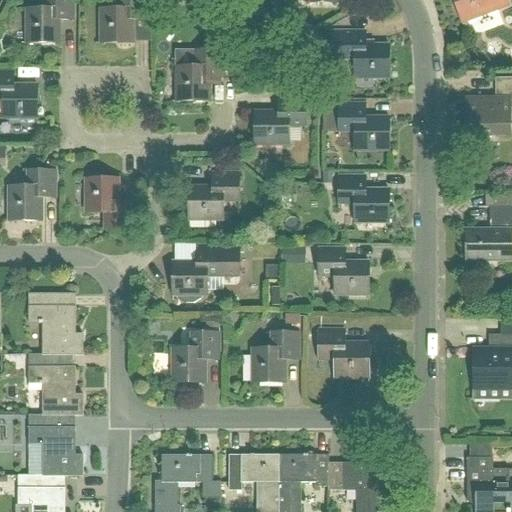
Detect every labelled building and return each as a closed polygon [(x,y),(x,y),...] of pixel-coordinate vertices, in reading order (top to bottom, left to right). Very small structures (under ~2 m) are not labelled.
[(21,44),(21,46),(60,45),(60,21),(74,21),(73,0),(45,0),(46,10),(27,10),(27,44),(21,44)] [(95,44),(95,45),(135,46),(135,21),(148,21),(147,0),(119,0),(120,10),(101,10),(101,44),(95,44)] [(467,34),(464,24),(509,6),(506,0),(452,0),(466,34),(467,34)] [(388,80),(388,85),(390,85),(390,46),(366,46),(366,32),(339,32),(339,66),(340,66),(340,61),(355,61),(355,80),(388,80)] [(172,103),(211,103),(211,79),(224,79),(224,51),(191,51),(190,53),(196,53),(196,68),(177,68),(177,101),(172,101),(172,103)] [(36,120),(36,125),(38,125),(38,87),(15,87),(15,73),(0,73),(0,100),(2,101),(2,120),(36,120)] [(466,150),(466,136),(511,137),(511,101),(511,100),(511,79),(496,80),(495,100),(465,100),(465,150),(466,150)] [(304,128),(304,134),(306,134),(306,100),(278,99),(278,113),(255,113),(254,152),(256,152),(256,147),(290,147),(290,128),(304,128)] [(388,152),(388,157),(390,157),(390,118),(366,118),(366,105),(339,105),(339,138),(340,138),(340,133),(355,133),(355,152),(388,152)] [(3,221),(3,223),(43,223),(43,199),(56,199),(56,172),(22,172),(22,173),(28,173),(28,187),(9,187),(9,221),(3,221)] [(238,203),(239,208),(240,208),(240,174),(212,174),(212,188),(189,188),(189,227),(190,227),(190,222),(224,222),(224,203),(238,203)] [(388,224),(388,229),(390,229),(390,191),(366,191),(366,177),(339,177),(339,210),(340,211),(340,205),(355,205),(355,224),(388,224)] [(99,229),(99,231),(133,231),(133,203),(119,203),(119,180),(80,180),(80,182),(86,182),(86,215),(105,215),(105,229),(99,229)] [(465,231),(465,265),(465,275),(467,274),(467,264),(511,263),(511,207),(479,208),(479,209),(490,209),(490,224),(492,224),(492,231),(465,231)] [(174,296),(177,296),(179,300),(186,304),(194,304),(201,300),(203,297),(208,297),(208,278),(222,278),(222,287),(224,287),(224,278),(240,278),(240,249),(224,249),(224,246),(223,246),(223,249),(197,249),(197,263),(173,263),(173,302),(174,302),(174,296)] [(319,250),(319,265),(319,283),(320,283),(320,278),(335,278),(335,297),(369,296),(369,302),(370,302),(370,263),(346,263),(346,250),(319,250)] [(250,285),(244,300),(256,304),(262,290),(250,285)] [(55,357),(55,358),(84,357),(84,336),(71,336),(71,328),(76,328),(76,308),(70,308),(70,297),(77,297),(77,296),(29,296),(29,326),(43,326),(43,356),(43,357),(55,357)] [(369,379),(369,385),(370,385),(370,346),(345,345),(345,332),(320,332),(320,328),(319,328),(319,368),(320,368),(320,360),(335,360),(335,379),(369,379)] [(167,384),(167,385),(206,385),(206,361),(220,361),(220,334),(186,334),(186,335),(191,335),(191,350),(172,350),(173,384),(167,384)] [(247,385),(286,385),(286,361),(299,361),(299,334),(266,334),(266,335),(271,335),(271,350),(253,350),(253,383),(247,383),(247,385)] [(511,391),(511,337),(499,337),(499,339),(500,339),(500,351),(473,351),(473,405),(474,405),(474,392),(511,391)] [(43,357),(43,356),(29,356),(29,386),(43,386),(43,416),(43,417),(73,417),(73,418),(84,418),(84,396),(71,396),(71,388),(76,388),(76,369),(55,369),(55,358),(55,357),(43,357)] [(43,417),(43,416),(29,416),(29,446),(43,446),(43,477),(43,478),(62,478),(62,479),(83,479),(83,457),(71,457),(71,449),(77,448),(76,429),(73,429),(73,418),(73,417),(43,417)] [(155,483),(155,511),(180,511),(181,507),(178,507),(178,485),(204,485),(204,499),(212,499),(213,507),(221,507),(221,482),(213,482),(213,457),(162,457),(162,483),(155,483)] [(279,511),(279,457),(229,457),(229,493),(242,493),(242,485),(257,485),(256,511),(279,511)] [(279,511),(301,511),(301,485),(316,485),(316,489),(328,489),(329,489),(329,465),(330,465),(330,457),(279,457),(279,511)] [(329,489),(328,489),(328,493),(357,493),(356,511),(385,511),(386,485),(379,485),(379,465),(330,465),(329,465),(329,489)] [(511,511),(511,480),(509,481),(509,471),(466,471),(467,504),(468,504),(468,501),(475,501),(475,511),(511,511)] [(32,511),(60,511),(60,509),(66,509),(66,490),(62,490),(62,479),(62,478),(43,478),(43,477),(18,477),(18,507),(32,507),(32,511)]
